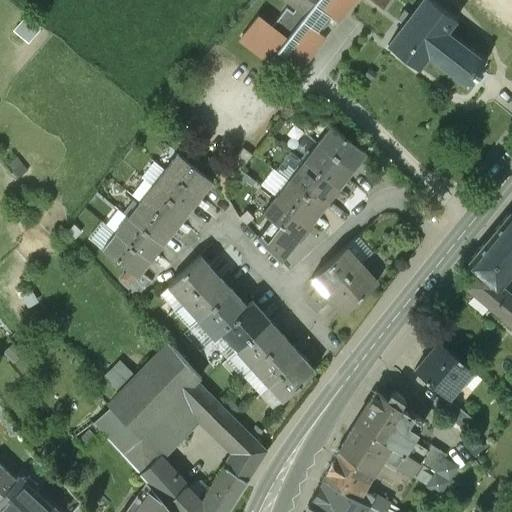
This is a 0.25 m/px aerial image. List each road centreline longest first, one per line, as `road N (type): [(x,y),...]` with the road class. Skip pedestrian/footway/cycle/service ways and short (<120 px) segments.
road 1 (residential): [(449,248),(392,198),(282,287)]
road 2 (secondary): [(352,365),(267,511)]
road 3 (residential): [(282,287),(227,223),(168,276)]
road 4 (secondary): [(449,248),(352,365)]
